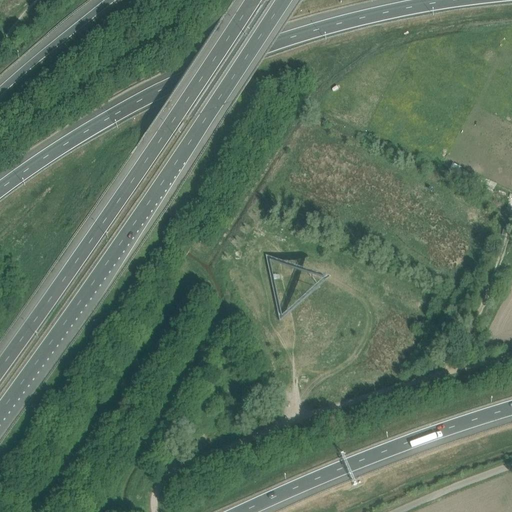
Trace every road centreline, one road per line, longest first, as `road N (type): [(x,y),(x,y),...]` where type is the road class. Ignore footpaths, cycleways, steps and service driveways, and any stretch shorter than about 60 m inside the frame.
road 1 (motorway): [(462,0),(363,17),(230,59),(89,128),(0,191)]
road 2 (motorway): [(0,411),(284,0)]
road 3 (motorway): [(253,0),(0,365)]
road 4 (track): [(187,464),(457,367),(511,355)]
road 5 (motorway): [(240,511),(511,407)]
road 6 (track): [(169,472),(155,451),(101,435),(42,511)]
road 7 (motorway): [(110,0),(0,92)]
road 8 (unclassified): [(398,511),(511,467)]
